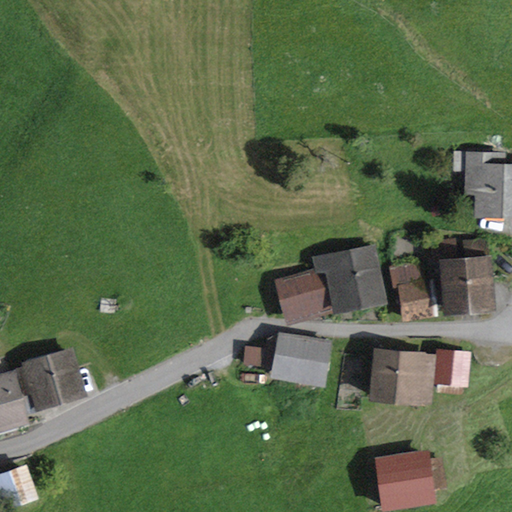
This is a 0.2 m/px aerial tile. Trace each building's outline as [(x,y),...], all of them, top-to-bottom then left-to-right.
[(505,152),(463,152),(462,194),(473,194),(473,215),(511,214),(511,162),(505,163),(505,152)] [(463,257),(439,259),(445,316),(495,310),(487,238),(462,241),(463,257)] [(314,270),(276,278),(287,325),(387,303),(373,244),(311,258),(314,270)] [(428,281),(397,286),(403,320),(434,315),(428,281)] [(332,341),(279,331),(271,377),(324,386),(332,341)] [(263,348),(245,346),(244,364),(261,366),(263,348)] [(22,367),(0,373),(0,429),(29,421),(27,413),(87,397),(73,347),(21,362),(22,367)] [(435,354),(373,348),(368,398),(432,405),(434,383),(467,386),(471,353),(436,349),(435,354)] [(428,450),(374,457),(381,511),(435,504),(433,489),(447,488),(442,456),(429,458),(428,450)] [(27,465),(0,473),(0,502),(2,509),(38,498),(27,465)]
